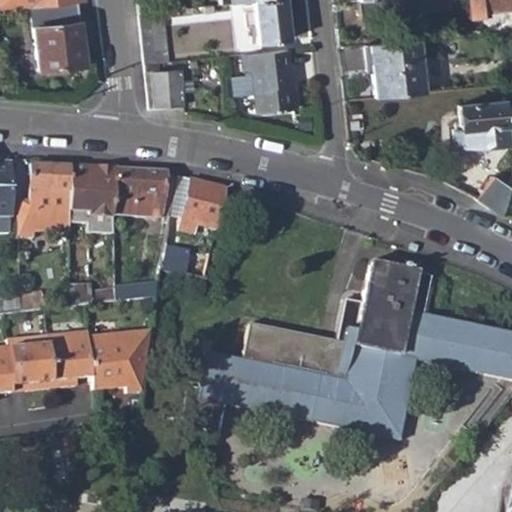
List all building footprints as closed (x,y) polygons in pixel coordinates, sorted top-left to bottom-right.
[(0,0),(0,10),(40,6),(74,3),(84,1),(83,0),(0,0)] [(256,43),(285,40),(280,0),(257,0),(251,1),(256,43)] [(391,0),(356,0),(358,15),(393,12),(391,0)] [(391,0),(393,12),(447,7),(446,0),(391,0)] [(482,16),(480,0),(470,0),(472,17),(482,16)] [(511,0),(480,0),(482,16),(489,15),(489,10),(511,7),(511,0)] [(74,3),(40,6),(42,26),(30,28),(35,71),(81,65),(74,3)] [(136,13),(142,63),(166,61),(161,10),(136,13)] [(362,44),(365,72),(369,71),(372,96),(422,92),(416,39),(362,44)] [(287,52),(257,54),(258,64),(271,63),(272,70),(276,114),(293,113),(287,52)] [(258,64),(257,54),(235,56),(237,76),(259,74),(259,71),(272,70),(271,63),(258,64)] [(178,68),(150,70),(152,107),(180,105),(179,90),(178,79),(178,68)] [(147,107),(152,107),(150,70),(143,70),(147,107)] [(186,79),(178,79),(179,90),(187,90),(186,79)] [(500,101),(457,105),(461,145),(504,140),(500,101)] [(66,168),(27,166),(27,198),(31,198),(31,207),(26,207),(15,206),(14,239),(30,239),(30,232),(67,232),(67,212),(66,168)] [(112,170),(66,168),(67,212),(85,212),(85,216),(112,217),(112,195),(112,170)] [(112,170),(112,195),(144,197),(143,216),(153,217),(157,201),(169,203),(174,176),(162,173),(112,170)] [(507,187),(489,176),(474,199),(501,217),(507,187)] [(189,180),(175,231),(191,235),(193,225),(213,230),(224,189),(189,180)] [(206,258),(162,248),(158,270),(200,281),(206,258)] [(405,267),(399,269),(367,262),(359,303),(341,299),(332,342),(247,325),(239,361),(203,354),(195,394),(184,391),(178,423),(215,430),(221,404),(396,441),(413,362),(511,382),(511,332),(421,315),(429,278),(415,272),(404,270),(405,267)] [(68,307),(88,304),(87,295),(86,286),(67,287),(68,307)] [(99,294),(87,295),(88,304),(100,303),(99,294)] [(17,297),(18,312),(41,310),(39,295),(17,297)] [(17,297),(0,299),(0,314),(18,312),(17,297)] [(149,331),(86,338),(90,377),(91,391),(123,388),(124,394),(141,392),(149,331)] [(44,337),(49,388),(74,386),(74,379),(90,377),(86,338),(86,332),(44,337)] [(5,349),(9,386),(24,385),(25,391),(49,388),(44,337),(5,342),(5,349)] [(0,349),(0,393),(10,393),(9,386),(5,349),(0,349)]
